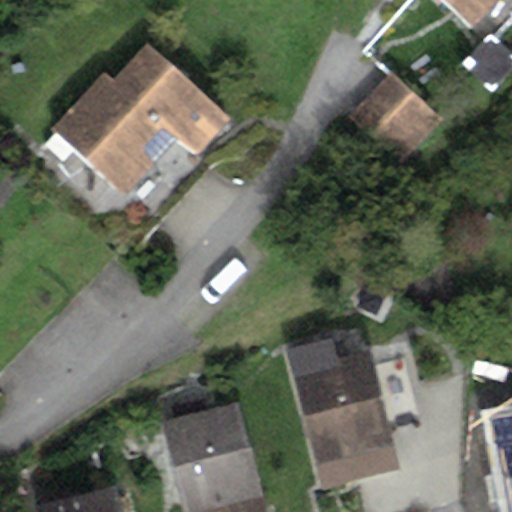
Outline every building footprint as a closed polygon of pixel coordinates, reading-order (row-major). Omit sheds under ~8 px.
[(441,0),(473,27),(497,0),(441,0)] [(511,70),(511,57),(490,37),(462,66),(491,94),(511,70)] [(231,119),(146,42),(112,79),(104,72),(51,130),(123,195),(177,135),(199,155),(231,119)] [(440,121),(389,74),(348,119),(399,165),(440,121)] [(0,204),(9,195),(0,186),(0,204)] [(332,339),(286,351),(323,490),(400,469),(368,350),(337,358),(332,339)] [(264,511),(235,404),(157,425),(181,511),(264,511)] [(511,511),(511,429),(489,434),(503,511),(511,511)] [(123,511),(116,485),(31,507),(32,511),(123,511)]
